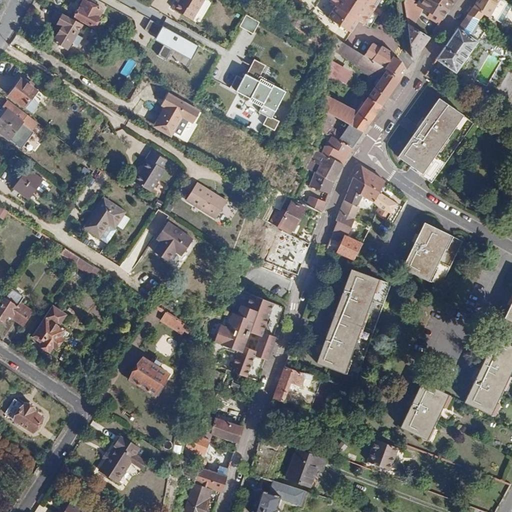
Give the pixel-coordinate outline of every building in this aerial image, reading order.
[(83,0),(75,17),(93,27),(102,10),(83,0)] [(106,11),(135,27),(141,15),(113,0),(102,0),(110,4),(106,11)] [(175,0),(171,8),(192,20),(204,0),(178,0),(178,1),(175,0)] [(332,0),(316,27),(338,40),(344,44),(358,21),(369,28),(386,0),(332,0)] [(404,0),(403,3),(406,23),(412,27),(418,15),(422,6),(413,0),(404,0)] [(426,0),(422,6),(441,19),(448,10),(447,10),(431,0),(426,0)] [(431,0),(447,10),(453,0),(431,0)] [(476,0),(468,14),(481,18),(483,14),(489,18),(499,0),(476,0)] [(62,28),(53,41),(67,49),(71,43),(77,46),(82,38),(76,35),(82,25),(55,10),(49,20),(62,28)] [(261,23),(248,15),(241,25),(255,33),(261,23)] [(151,22),(147,30),(158,35),(162,27),(151,22)] [(406,23),(412,58),(414,59),(429,36),(412,27),(406,23)] [(194,60),(200,48),(164,27),(157,40),(194,60)] [(458,28),(436,59),(456,73),(477,41),(458,28)] [(333,49),(356,64),(362,55),(344,44),(338,40),(333,49)] [(371,43),(363,56),(380,66),(400,78),(406,69),(402,67),(401,66),(402,65),(400,60),(392,55),(393,54),(380,46),(378,48),(371,43)] [(269,64),(255,57),(245,78),(237,74),(231,87),(265,103),(262,109),(271,114),(267,123),(280,130),(285,120),(276,116),(289,88),(263,76),(269,64)] [(129,78),(138,62),(129,58),(121,73),(129,78)] [(331,60),(329,73),(343,81),(345,82),(351,72),(331,60)] [(379,75),(373,85),(375,87),(368,97),(382,105),(400,78),(380,66),(376,73),(379,75)] [(511,70),(501,87),(511,94),(511,92),(511,70)] [(328,81),(339,88),(343,81),(329,73),(328,81)] [(21,80),(9,96),(25,107),(36,91),(21,80)] [(323,111),(337,118),(351,126),(362,133),(382,105),(368,97),(345,82),(343,81),(339,88),(363,103),(362,105),(360,104),(357,108),(360,109),(357,114),(327,90),(325,100),(323,111)] [(163,102),(167,105),(165,109),(159,119),(176,128),(182,117),(190,121),(196,110),(167,94),(163,102)] [(7,111),(0,120),(0,132),(10,140),(10,139),(18,145),(22,139),(24,141),(32,131),(30,129),(36,121),(28,115),(8,100),(2,107),(7,111)] [(439,100),(399,158),(434,183),(474,124),(439,100)] [(196,110),(190,121),(193,123),(200,112),(196,110)] [(323,111),(321,131),(327,134),(329,131),(337,118),(323,111)] [(156,125),(172,135),(176,128),(159,119),(156,125)] [(351,126),(345,136),(336,131),(334,134),(332,138),(351,149),(362,133),(351,126)] [(326,145),(321,154),(342,164),(351,149),(332,138),(328,145),(326,145)] [(148,160),(140,173),(138,172),(133,181),(151,192),(164,170),(162,169),(167,160),(151,150),(147,159),(148,160)] [(314,172),(309,187),(328,194),(334,180),(342,164),(321,154),(316,151),(308,168),(314,172)] [(353,178),(380,189),(372,202),(380,207),(389,214),(385,220),(390,224),(399,210),(387,202),(389,198),(386,196),(391,187),(383,181),(361,167),(353,178)] [(27,170),(14,188),(29,198),(42,180),(27,170)] [(352,179),(335,222),(336,223),(333,232),(343,237),(337,252),(353,260),(362,244),(345,237),(349,228),(350,229),(355,218),(353,217),(357,209),(355,208),(361,193),(372,202),(380,189),(353,178),(352,179)] [(195,182),(185,200),(214,218),(225,200),(195,182)] [(276,213),(270,225),(290,235),(303,208),(296,205),(298,201),(287,195),(277,213),(276,213)] [(310,195),(305,204),(321,213),(326,201),(310,195)] [(104,198),(85,228),(101,238),(110,224),(116,227),(126,212),(104,198)] [(387,202),(399,210),(401,206),(389,198),(387,202)] [(376,214),(385,220),(389,214),(380,207),(376,214)] [(156,239),(159,241),(152,252),(168,262),(174,252),(177,247),(184,251),(192,238),(166,222),(156,239)] [(424,223),(403,268),(440,286),(461,241),(424,223)] [(299,231),(296,238),(309,244),(312,236),(299,231)] [(282,236),(272,260),(281,265),(292,240),(282,236)] [(174,252),(180,256),(184,251),(177,247),(174,252)] [(66,248),(62,254),(70,258),(74,253),(66,248)] [(79,263),(85,267),(88,262),(82,258),(79,263)] [(353,271),(316,363),(355,378),(393,286),(353,271)] [(10,292),(6,298),(18,306),(22,300),(10,292)] [(230,334),(218,366),(246,376),(259,381),(263,369),(262,367),(264,359),(266,360),(275,337),(273,336),(276,328),(279,327),(286,308),(273,303),(246,293),(233,325),(229,323),(225,332),(230,334)] [(6,298),(0,307),(0,319),(4,322),(8,315),(11,317),(18,306),(6,298)] [(11,317),(26,327),(33,316),(18,306),(11,317)] [(55,306),(34,337),(45,344),(43,347),(53,354),(57,348),(60,350),(66,341),(63,339),(68,332),(60,326),(67,314),(55,306)] [(162,321),(181,333),(183,330),(190,334),(191,327),(167,312),(162,321)] [(511,346),(499,340),(469,404),(494,416),(511,377),(511,346)] [(130,380),(155,395),(168,374),(144,358),(130,380)] [(203,365),(194,389),(214,397),(223,372),(203,365)] [(285,367),(273,398),(284,401),(289,387),(301,389),(303,379),(311,380),(313,375),(285,367)] [(431,386),(409,431),(435,443),(457,398),(431,386)] [(5,413),(33,433),(42,419),(33,413),(35,411),(25,404),(24,405),(14,399),(5,413)] [(306,413),(319,418),(321,412),(307,407),(306,413)] [(188,436),(209,442),(212,435),(236,443),(241,428),(215,420),(211,431),(192,425),(188,436)] [(282,432),(280,437),(291,441),(292,436),(282,432)] [(188,436),(184,448),(205,455),(209,442),(188,436)] [(121,438),(100,471),(119,483),(132,463),(136,456),(140,450),(121,438)] [(376,440),(368,462),(390,470),(398,448),(376,440)] [(297,450),(287,478),(310,487),(317,469),(322,471),(324,463),(315,460),(316,457),(297,450)] [(132,463),(142,470),(147,463),(136,456),(132,463)] [(197,467),(192,484),(193,484),(210,489),(220,493),(225,477),(197,467)] [(317,469),(310,487),(315,489),(322,471),(317,469)] [(309,489),(273,479),(263,511),(283,511),(287,500),(305,505),(309,489)] [(193,484),(184,511),(203,511),(210,489),(193,484)] [(46,511),(70,511),(72,509),(76,511),(83,511),(63,498),(58,505),(64,509),(61,511),(58,511),(54,510),(50,507),(46,511)]
